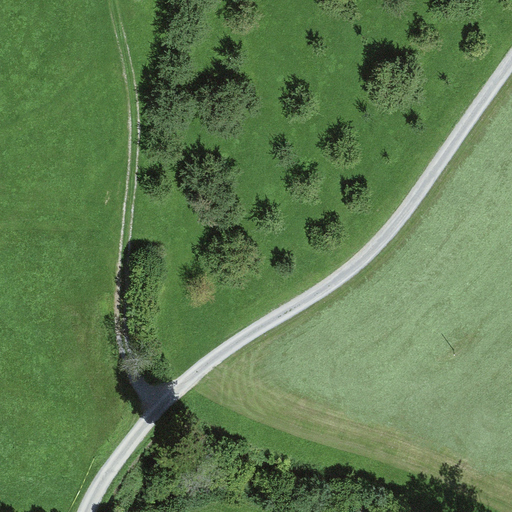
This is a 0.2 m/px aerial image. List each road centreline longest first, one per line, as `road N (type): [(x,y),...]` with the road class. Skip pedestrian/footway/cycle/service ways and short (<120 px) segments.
road 1 (track): [(511,62),(365,260),(208,364),(159,409),(88,511)]
road 2 (track): [(111,0),(133,123),(124,344),(133,379),(159,409)]
